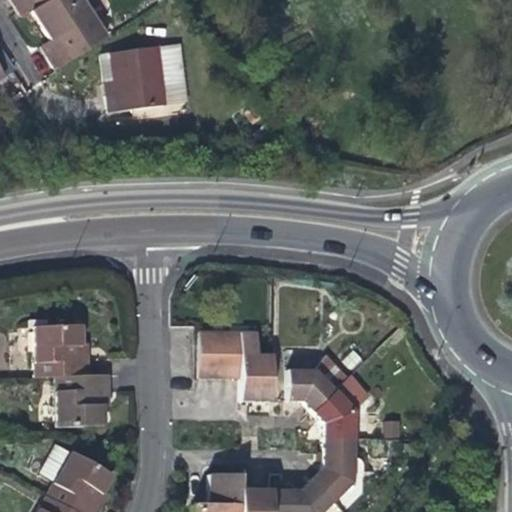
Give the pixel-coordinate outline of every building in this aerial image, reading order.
[(9,0),(13,5),(21,0),(23,0),(30,9),(40,25),(77,0),(9,0)] [(20,15),(30,9),(23,0),(21,0),(13,5),(17,11),(20,15)] [(104,36),(80,0),(77,0),(40,25),(49,38),(55,47),(45,54),(54,68),(104,36)] [(41,48),(45,54),(55,47),(49,38),(39,45),(41,48)] [(178,41),(157,44),(162,85),(183,82),(178,41)] [(115,92),(105,93),(107,109),(164,102),(162,85),(157,44),(109,50),(115,92)] [(0,79),(3,77),(0,72),(0,71),(9,64),(0,49),(0,79)] [(103,76),(105,93),(115,92),(109,50),(100,51),(103,76)] [(162,85),(164,102),(185,99),(183,82),(162,85)] [(23,381),(42,380),(76,380),(76,360),(66,359),(66,351),(70,351),(70,330),(22,330),(23,381)] [(197,382),(210,382),(211,336),(197,336),(197,382)] [(211,336),(210,382),(224,383),(225,336),(211,336)] [(254,337),(225,336),(224,383),(238,383),(237,405),(254,405),(268,406),(269,358),(254,358),(254,337)] [(76,351),(70,351),(66,351),(66,359),(76,360),(76,356),(76,351)] [(313,371),(284,370),(284,406),(298,406),(310,418),(335,393),(332,391),(345,379),(325,358),(313,371)] [(92,429),(92,408),(87,408),(87,399),(97,399),(97,391),(93,389),(93,379),(76,380),(42,380),(43,430),(92,429)] [(347,381),(345,379),(332,391),(335,393),(347,381)] [(335,393),(310,418),(323,430),(322,444),(354,445),(354,418),(369,403),(347,381),(335,393)] [(97,402),(97,399),(87,399),(87,408),(92,408),(97,408),(97,402)] [(353,487),(354,445),(322,444),(321,475),(309,487),(330,508),(353,487)] [(48,487),(64,459),(49,451),(33,479),(48,487)] [(48,487),(40,501),(58,511),(96,511),(97,511),(87,505),(91,499),(96,501),(106,484),(64,459),(48,487)] [(234,511),(235,495),(236,481),(219,481),(206,481),(205,511),(190,511),(189,511),(234,511)] [(326,511),(330,508),(309,487),(297,498),(281,497),(267,497),(266,511),(326,511)] [(266,511),(267,497),(252,496),(235,495),(234,511),(266,511)] [(101,504),(96,501),(91,499),(87,505),(97,511),(99,508),(101,504)] [(58,511),(40,501),(33,511),(58,511)]
